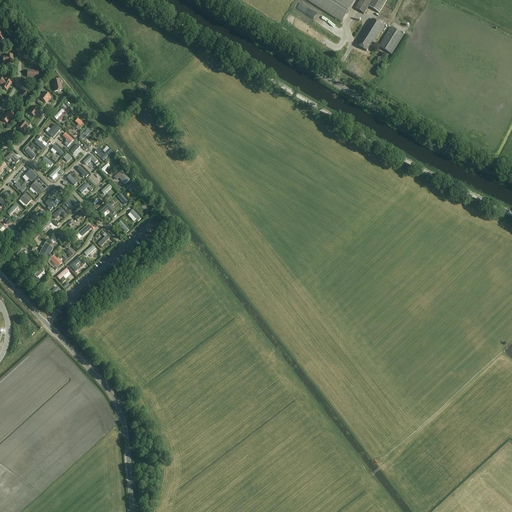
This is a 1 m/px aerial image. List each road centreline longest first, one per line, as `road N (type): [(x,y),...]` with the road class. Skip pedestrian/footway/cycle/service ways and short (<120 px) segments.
road 1 (unclassified): [(511,213),(412,164),(140,0)]
road 2 (tertiary): [(511,179),(428,138),(199,0)]
road 3 (unclassified): [(0,275),(113,396),(132,511)]
